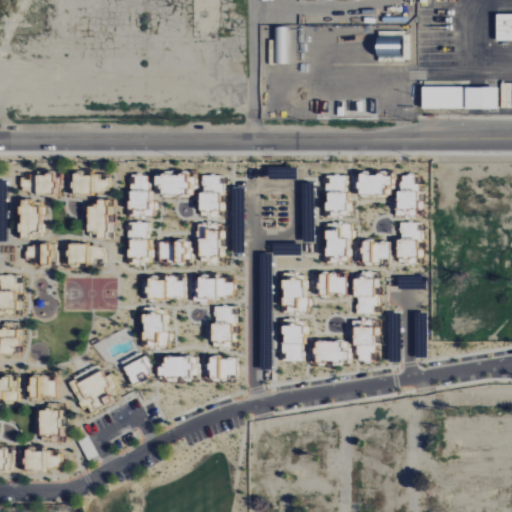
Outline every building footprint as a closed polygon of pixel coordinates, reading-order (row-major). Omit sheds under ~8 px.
[(495,42),(511,41),(511,15),(495,16),(495,42)] [(376,36),(375,57),(402,59),(403,34),(385,33),(385,36),(376,36)] [(511,84),(500,84),(500,109),(511,108),(511,84)] [(497,109),(497,88),(421,89),(421,110),(497,109)] [(28,173),(28,178),(21,178),(20,193),(58,193),(58,184),(55,184),(55,174),(28,173)] [(90,194),(90,174),(72,173),(71,193),(90,194)] [(108,191),(108,177),(92,178),(92,191),(108,191)] [(87,206),(86,231),(96,231),(96,238),(105,238),(106,215),(113,215),(113,206),(109,206),(109,200),(95,199),(94,206),(87,206)] [(18,237),(41,237),(42,200),(19,200),(18,237)] [(104,260),(104,245),(66,244),(66,263),(95,264),(95,259),(104,260)] [(16,275),(0,275),(0,307),(12,308),(13,298),(20,299),(20,282),(16,282),(16,275)] [(27,378),(28,398),(55,397),(54,377),(27,378)] [(97,457),(89,436),(78,441),(87,461),(97,457)] [(59,454),(52,454),(52,450),(24,449),(24,468),(59,469),(59,454)] [(0,450),(0,469),(11,469),(11,451),(0,450)]
